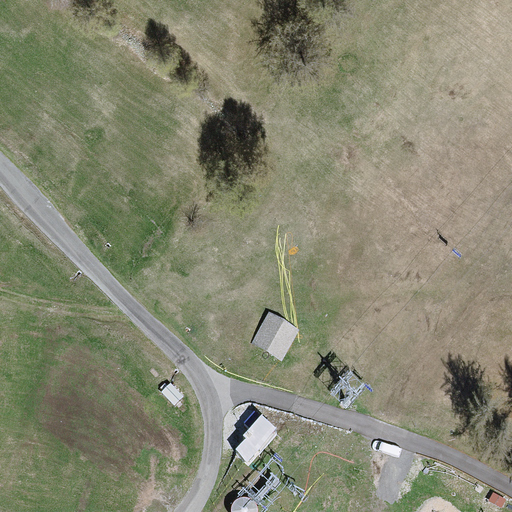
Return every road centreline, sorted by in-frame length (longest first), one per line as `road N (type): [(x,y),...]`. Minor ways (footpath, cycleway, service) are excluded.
road 1 (track): [(359,425),(457,308),(511,276)]
road 2 (track): [(359,425),(511,494)]
road 3 (track): [(200,385),(359,425)]
road 4 (track): [(127,307),(79,311),(0,292)]
